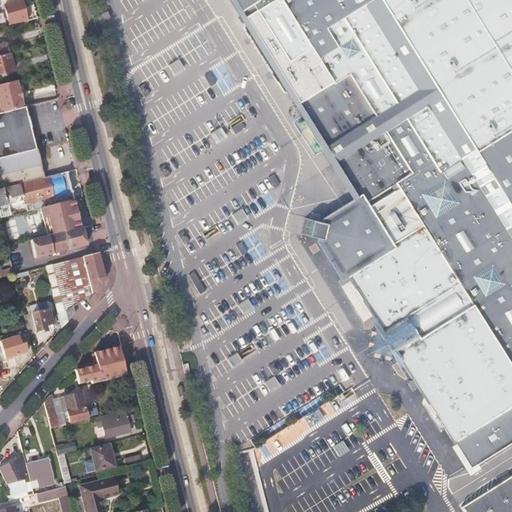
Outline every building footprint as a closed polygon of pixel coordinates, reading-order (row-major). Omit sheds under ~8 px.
[(356,193),(360,201),(346,210),(325,223),(308,220),(305,235),(322,239),(335,259),(353,285),(369,311),(371,309),(376,315),(373,316),(377,322),(374,334),(371,345),(369,357),(377,359),(387,362),(404,366),(407,372),(410,371),(469,465),(511,439),(511,0),(237,0),(248,16),(252,22),(245,27),(267,62),(285,91),(291,87),(302,104),(356,193)] [(9,26),(26,22),(22,4),(4,8),(9,26)] [(0,43),(0,56),(9,54),(6,42),(0,43)] [(0,74),(14,71),(9,54),(0,56),(0,74)] [(16,81),(0,84),(0,113),(23,108),(16,81)] [(0,159),(35,151),(24,108),(23,108),(0,113),(0,159)] [(36,150),(35,151),(0,159),(0,188),(44,178),(41,165),(37,166),(36,150)] [(66,172),(44,178),(0,188),(0,207),(6,206),(7,209),(24,205),(26,212),(73,200),(66,172)] [(73,200),(38,209),(46,238),(81,229),(73,200)] [(46,238),(31,242),(35,259),(87,246),(83,228),(81,229),(46,238)] [(84,257),(80,258),(81,262),(83,261),(91,295),(92,297),(103,285),(105,276),(99,253),(84,257)] [(81,262),(80,258),(76,259),(52,265),(67,323),(73,316),(71,308),(91,295),(83,261),(81,262)] [(47,310),(31,314),(35,332),(45,329),(44,326),(51,325),(47,310)] [(18,337),(0,341),(0,346),(3,359),(26,353),(24,344),(27,343),(25,338),(19,340),(18,337)] [(118,348),(116,340),(101,344),(103,352),(118,348)] [(125,374),(118,348),(103,352),(96,354),(99,366),(75,372),(79,386),(90,383),(125,374)] [(66,408),(70,423),(87,418),(81,393),(61,399),(63,408),(66,408)] [(56,414),(51,395),(44,403),(50,430),(59,427),(56,414)] [(130,432),(124,411),(97,418),(99,423),(106,421),(110,437),(130,432)] [(66,426),(62,413),(56,414),(59,427),(66,426)] [(290,423),(254,450),(262,461),(299,435),(290,423)] [(57,456),(88,448),(86,439),(55,447),(57,456)] [(89,452),(94,472),(114,467),(109,447),(89,452)] [(69,483),(63,456),(57,457),(64,484),(69,483)] [(22,468),(17,459),(0,467),(0,471),(3,478),(9,475),(12,481),(19,477),(16,471),(22,468)] [(54,485),(48,460),(26,466),(30,482),(36,480),(38,489),(54,485)] [(511,511),(511,476),(461,508),(464,511),(511,511)] [(80,487),(86,511),(104,511),(101,499),(118,495),(114,478),(80,487)] [(33,495),(30,482),(24,483),(27,497),(33,495)] [(67,495),(65,487),(54,490),(56,498),(67,495)] [(56,498),(54,490),(37,494),(39,502),(56,498)]
